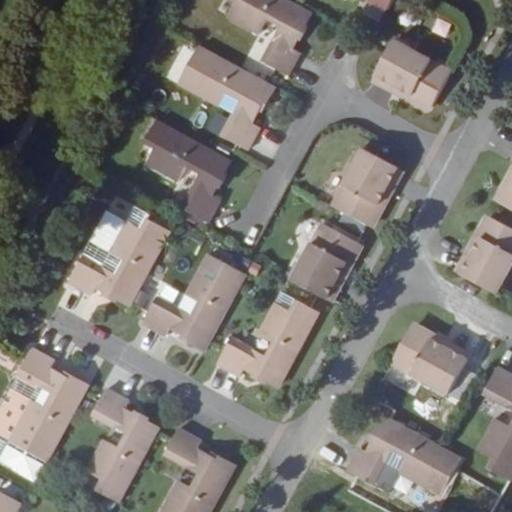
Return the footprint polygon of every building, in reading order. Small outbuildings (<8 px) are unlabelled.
[(294,2),(290,0),(237,0),(238,0),(229,16),(259,33),(268,17),(283,24),(263,59),(276,66),(290,74),(302,51),(294,46),(312,12),(294,2)] [(374,0),(389,8),(393,0),(374,0)] [(430,111),(453,69),(396,38),(388,53),(373,79),(430,111)] [(268,82),(200,45),(179,83),(220,105),(227,91),(242,99),(222,135),(237,142),(248,148),(260,126),(255,123),(276,86),(268,82)] [(229,158),(158,118),(145,140),(156,147),(147,162),(179,180),(188,164),(202,172),(182,207),(201,216),(209,221),(222,198),(214,193),(233,160),(229,158)] [(406,170),(400,166),(391,162),(365,148),(333,205),(369,224),(374,227),(406,170)] [(511,168),(496,199),(502,202),(511,207),(511,168)] [(457,270),(460,272),(498,293),(511,267),(511,226),(494,217),(488,214),(457,270)] [(84,255),(74,272),(68,282),(92,295),(96,286),(129,305),(131,302),(171,230),(150,218),(144,230),(128,221),(111,252),(126,259),(118,274),(84,255)] [(365,244),(359,241),(324,222),(292,279),(319,294),(334,302),(365,244)] [(158,296),(149,311),(143,322),(166,335),(168,331),(204,350),(209,342),(248,273),(210,253),(187,294),(200,302),(193,315),(158,296)] [(245,367),(280,386),(321,311),(312,306),(299,299),(293,311),(278,302),(260,333),(275,342),(268,356),(233,337),(225,350),(218,363),(241,376),(245,367)] [(472,353),(428,328),(415,321),(392,363),(450,394),(465,367),(472,353)] [(33,347),(27,356),(18,374),(54,394),(46,408),(33,401),(10,441),(47,462),(86,392),(90,384),(54,364),(56,360),(33,347)] [(490,469),(511,480),(511,479),(511,373),(500,367),(491,382),(486,393),(511,407),(511,426),(497,418),(480,448),(496,457),(490,469)] [(108,388),(101,401),(94,414),(129,435),(122,448),(106,440),(89,470),(105,478),(98,491),(119,503),(159,430),(161,426),(126,407),(129,400),(108,388)] [(349,470),(358,475),(376,485),(395,449),(409,456),(400,472),(432,490),(440,474),(451,480),(457,468),(463,458),(440,445),(391,418),(388,417),(369,451),(361,446),(349,470)] [(211,511),(237,465),(200,445),(202,440),(180,428),(174,439),(166,454),(201,474),(194,489),(180,480),(162,511),(211,511)] [(0,511),(17,511),(22,504),(1,491),(0,493),(0,511)]
